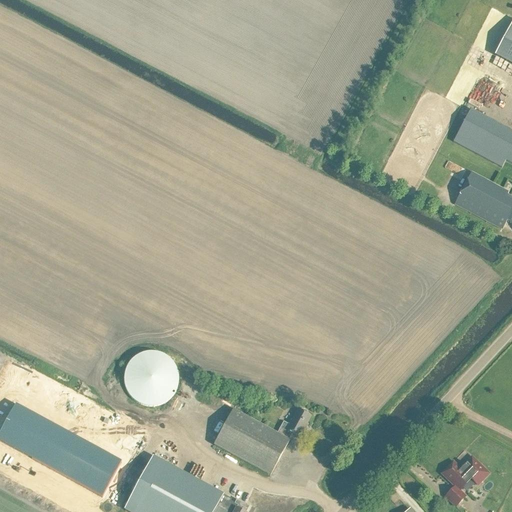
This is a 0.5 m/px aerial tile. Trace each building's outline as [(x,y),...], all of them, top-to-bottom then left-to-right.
[(511,23),(494,57),(511,66),(511,23)] [(511,165),(511,133),(470,111),(453,143),(502,169),(505,162),(511,165)] [(511,225),(511,199),(507,197),(508,194),(471,174),(454,206),(502,231),(507,223),(511,225)] [(174,362),(169,358),(165,355),(159,352),(154,352),(148,352),(141,353),(136,355),(131,359),(128,362),(126,366),(123,372),(122,379),(122,384),(123,389),(125,394),(128,399),(133,404),(137,406),(143,409),(149,410),(154,410),(158,409),(161,408),(165,407),(169,404),(174,399),(177,394),(179,389),(180,382),(180,378),(179,372),(177,367),(174,362)] [(300,439),(305,430),(304,429),(311,418),(298,410),(289,426),(283,423),(277,435),(233,411),(214,446),(270,477),(293,435),(300,439)] [(240,511),(236,510),(238,507),(230,502),(231,500),(153,458),(124,511),(125,511),(214,511),(217,507),(225,511),(240,511)] [(460,471),(455,465),(444,477),(455,488),(445,498),(455,508),(465,498),(459,492),(470,480),(476,486),(487,475),(484,471),(484,470),(479,465),(478,466),(471,459),(469,461),(468,460),(465,464),(466,465),(460,471)]
